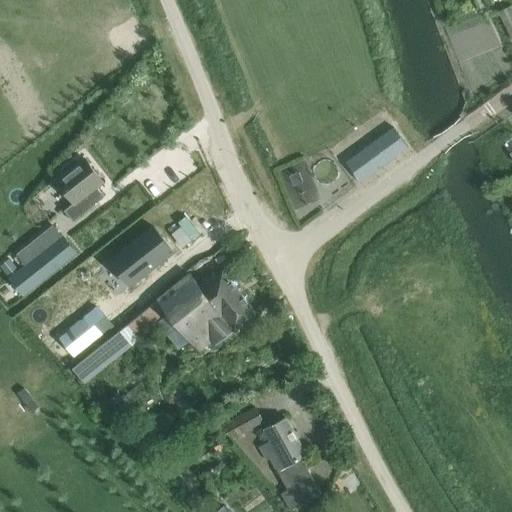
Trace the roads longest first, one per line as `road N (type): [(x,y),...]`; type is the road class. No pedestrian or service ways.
road 1 (unclassified): [(273,266),(161,0)]
road 2 (unclassified): [(402,511),(273,266)]
road 3 (unclassified): [(273,266),(466,126)]
